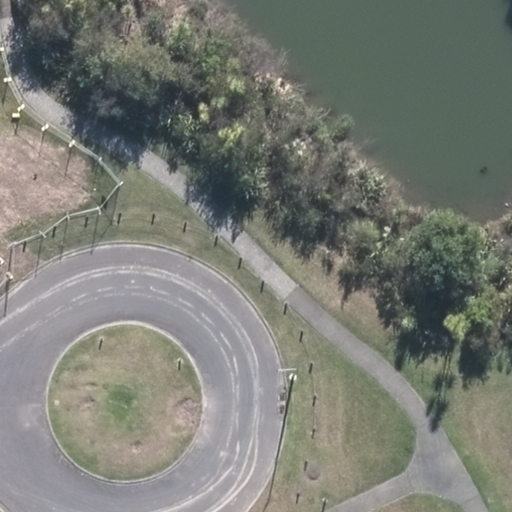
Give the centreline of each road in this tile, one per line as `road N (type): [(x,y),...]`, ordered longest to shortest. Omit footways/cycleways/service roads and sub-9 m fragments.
road 1 (residential): [(2,390),(31,328),(88,290),(156,290),(197,310),(228,344),(245,400),(234,458),(184,511)]
road 2 (residential): [(61,511),(18,468),(1,412)]
